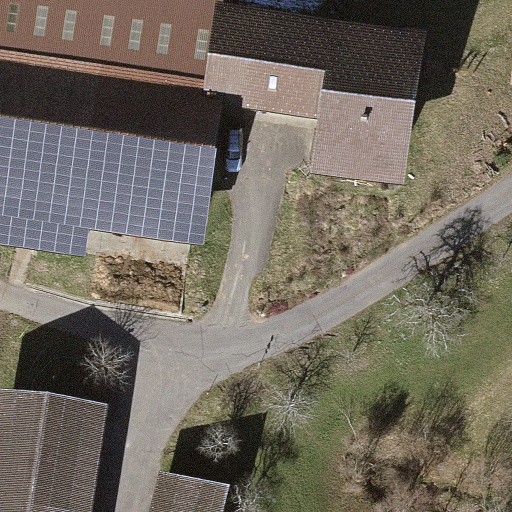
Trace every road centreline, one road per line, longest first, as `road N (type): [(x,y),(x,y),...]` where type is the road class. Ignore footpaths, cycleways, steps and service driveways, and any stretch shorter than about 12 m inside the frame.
road 1 (track): [(183,356),(257,341),(360,290),(511,190)]
road 2 (track): [(0,293),(183,356)]
road 3 (track): [(128,511),(150,414),(183,356)]
